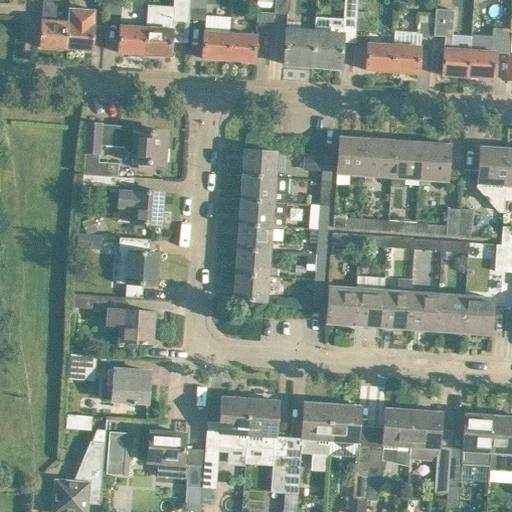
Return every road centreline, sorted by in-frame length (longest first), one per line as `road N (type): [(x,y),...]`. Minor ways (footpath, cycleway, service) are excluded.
road 1 (residential): [(192,351),(511,373)]
road 2 (residential): [(511,112),(210,90)]
road 3 (residential): [(210,90),(192,351)]
road 4 (residential): [(210,90),(0,75)]
